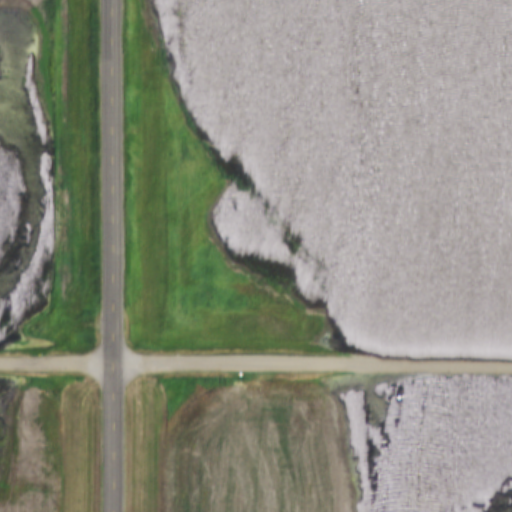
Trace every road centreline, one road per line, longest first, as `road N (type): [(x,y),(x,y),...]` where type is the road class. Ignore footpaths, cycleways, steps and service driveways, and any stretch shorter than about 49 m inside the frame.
road 1 (tertiary): [(112,511),(112,0)]
road 2 (residential): [(112,363),(511,364)]
